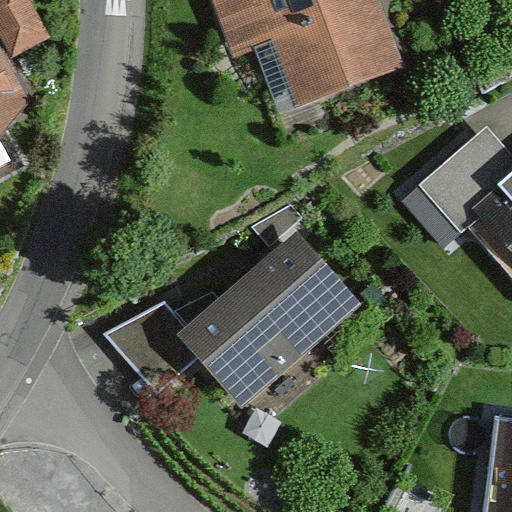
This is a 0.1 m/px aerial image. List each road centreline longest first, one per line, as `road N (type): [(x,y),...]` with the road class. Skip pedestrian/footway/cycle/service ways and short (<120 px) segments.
road 1 (residential): [(1,364),(75,202),(97,103),(107,0)]
road 2 (residential): [(173,511),(1,364)]
